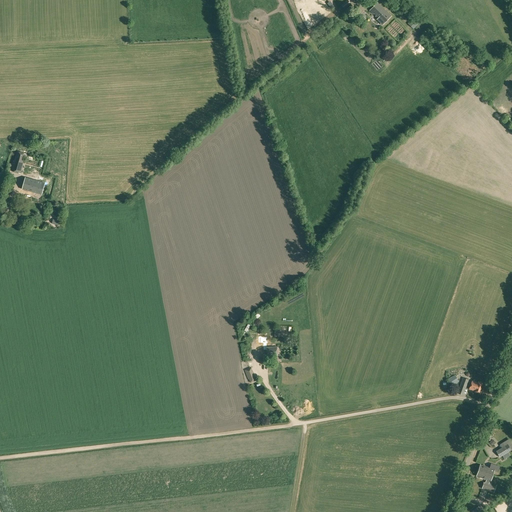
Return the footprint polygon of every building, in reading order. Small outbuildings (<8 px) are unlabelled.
[(345,9),(351,4),(347,0),(346,0),(341,5),(345,9)] [(377,3),(370,10),(374,14),(376,15),(375,16),(378,18),(377,19),(382,25),(391,16),(377,3)] [(362,20),(366,16),(359,8),(354,12),(362,20)] [(413,29),(420,22),(414,16),(408,23),(413,29)] [(505,106),(501,108),(506,115),(510,112),(505,106)] [(21,174),(26,154),(16,151),(11,171),(21,174)] [(25,178),(22,189),(42,194),(45,183),(25,178)] [(256,352),(266,351),(265,342),(255,343),(256,352)] [(267,357),(277,356),(277,347),(266,347),(267,357)] [(454,375),(448,380),(452,386),(459,382),(457,378),(454,375)] [(463,395),(469,380),(463,378),(459,390),(454,389),(453,392),(458,393),(457,393),(463,395)] [(477,383),(472,381),(469,389),(475,391),(474,392),(479,393),(483,383),(478,382),(477,383)] [(500,457),(508,452),(511,450),(507,444),(496,451),(500,457)] [(490,480),(491,481),(494,470),(480,465),(477,476),(486,479),(485,482),(484,482),(482,489),(494,493),(496,486),(489,484),(490,480)]
